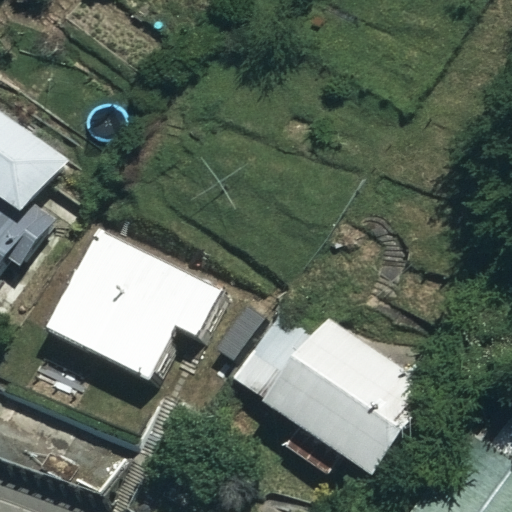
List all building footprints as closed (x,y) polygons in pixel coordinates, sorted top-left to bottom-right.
[(0,194),(37,218),(74,158),(0,110),(0,194)] [(0,273),(25,239),(0,220),(0,273)] [(206,347),(233,300),(112,229),(57,322),(142,372),(170,326),(206,347)] [(434,393),(297,299),(238,386),(375,480),(434,393)] [(511,511),(511,452),(484,430),(417,511),(511,511)]
